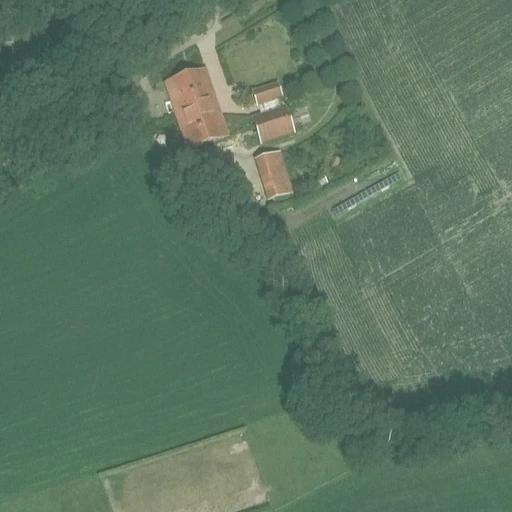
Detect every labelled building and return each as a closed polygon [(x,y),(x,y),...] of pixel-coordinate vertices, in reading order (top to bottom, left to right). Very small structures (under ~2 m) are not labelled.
[(166,86),(177,119),(188,152),(227,138),(205,73),(166,86)] [(256,107),(281,99),(277,87),(252,95),(256,107)] [(293,135),(285,110),(253,121),(261,146),(293,135)] [(278,156),(260,162),(252,164),(265,206),(291,198),(278,156)] [(223,221),(247,191),(224,173),(200,203),(223,221)]
